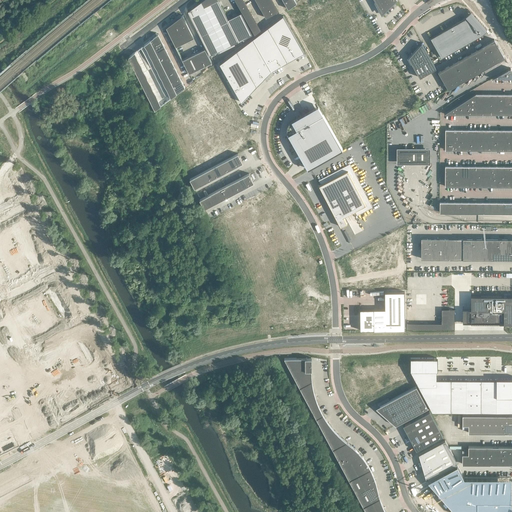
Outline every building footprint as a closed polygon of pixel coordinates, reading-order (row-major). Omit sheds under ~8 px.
[(228,19),(218,0),(202,0),(190,9),(188,11),(210,55),(238,41),(239,41),(252,34),(241,13),(228,19)] [(235,0),(255,34),(261,29),(260,30),(243,0),(235,0)] [(271,0),(255,0),(266,18),(276,12),(276,13),(277,12),(276,12),(278,11),(271,0)] [(283,0),(288,9),(296,2),(295,0),(283,0)] [(374,0),(375,2),(374,2),(378,9),(379,9),(382,13),(391,5),(391,6),(396,0),(374,0)] [(465,16),(467,17),(430,38),(442,57),(484,34),(483,32),(487,29),(485,27),(483,25),(484,25),(483,25),(482,24),(482,23),(482,24),(480,22),(479,20),(478,20),(477,18),(470,11),(465,16)] [(166,27),(176,46),(194,37),(183,15),(166,27)] [(304,52),(283,15),(268,27),(286,59),(294,55),(295,57),(297,56),(303,53),(304,52)] [(286,59),(268,27),(253,38),(271,71),(279,66),(279,67),(281,66),(280,65),(279,63),(286,59)] [(150,40),(153,45),(154,48),(163,43),(158,34),(150,40)] [(271,71),(253,38),(237,50),(254,81),(263,76),(264,78),(264,79),(265,77),(271,71)] [(504,57),(494,39),(481,46),(482,47),(438,72),(438,71),(448,89),(504,57)] [(153,45),(150,40),(144,45),(146,48),(153,45)] [(166,49),(163,43),(154,48),(154,49),(156,52),(157,54),(166,49)] [(421,43),(408,57),(420,77),(436,68),(421,43)] [(189,73),(212,62),(205,48),(182,60),(189,73)] [(169,56),(166,49),(157,54),(158,56),(160,59),(160,60),(169,56)] [(220,63),(219,63),(241,102),(243,101),(242,100),(247,95),(248,96),(249,94),(248,94),(247,91),(257,86),(254,81),(237,50),(220,63)] [(172,62),(169,56),(160,60),(161,63),(163,67),(172,62)] [(175,68),(172,62),(163,67),(165,70),(166,73),(175,68)] [(195,81),(155,111),(175,150),(209,132),(216,145),(238,134),(242,115),(215,64),(195,80),(195,81)] [(398,67),(387,73),(395,87),(402,99),(412,93),(398,67)] [(179,75),(175,68),(166,73),(167,74),(169,77),(169,79),(179,75)] [(511,68),(510,68),(492,78),(492,79),(494,78),(495,78),(506,79),(508,77),(509,79),(511,78),(511,70),(510,68),(511,68)] [(182,81),(179,75),(169,79),(170,81),(172,84),(173,85),(182,81)] [(185,87),(182,81),(173,85),(174,88),(177,93),(185,87)] [(395,87),(386,92),(400,117),(419,106),(412,93),(402,99),(395,87)] [(177,93),(174,88),(167,91),(171,98),(177,93)] [(361,88),(352,93),(374,131),(383,126),(369,102),(369,101),(361,88)] [(386,92),(377,97),(392,121),(400,117),(386,92)] [(476,93),(469,97),(444,114),(445,114),(511,114),(511,93),(476,94),(476,93)] [(369,101),(369,102),(383,126),(392,121),(377,97),(369,101)] [(161,105),(158,100),(152,104),(155,110),(161,105)] [(287,128),(287,129),(287,130),(287,131),(287,132),(288,133),(288,134),(308,169),(360,139),(340,105),(323,114),(318,105),(292,120),(291,121),(290,121),(290,122),(289,122),(289,123),(288,124),(288,125),(287,126),(287,127),(287,128)] [(511,129),(445,129),(445,130),(445,150),(511,150),(511,129)] [(427,151),(400,151),(400,162),(402,162),(402,160),(404,160),(404,161),(427,161),(427,151)] [(238,153),(190,179),(194,188),(243,163),(238,153)] [(511,165),(445,165),(445,166),(445,186),(511,186),(511,165)] [(348,170),(319,185),(341,227),(347,223),(341,211),(352,206),(354,211),(366,205),(348,170)] [(249,173),(199,199),(204,208),(254,182),(249,173)] [(263,191),(210,219),(232,260),(289,230),(263,191)] [(511,201),(440,201),(440,202),(440,212),(511,212),(511,201)] [(373,265),(355,269),(359,290),(407,290),(407,230),(401,230),(370,247),(373,265)] [(511,237),(421,237),(421,258),(511,258),(511,237)] [(307,277),(255,304),(267,326),(311,325),(311,313),(302,313),(292,296),(309,287),(307,277)] [(405,330),(405,291),(384,292),(384,309),(359,309),(360,330),(405,330)] [(463,309),(462,323),(511,323),(511,295),(504,296),(471,296),(471,309),(463,309)] [(284,358),(295,378),(311,369),(311,364),(311,363),(311,360),(312,357),(296,358),(296,357),(284,358)] [(368,358),(360,358),(360,370),(362,370),(362,373),(371,390),(373,392),(372,392),(377,403),(414,383),(408,371),(408,358),(368,358)] [(410,358),(410,370),(419,386),(436,386),(436,379),(436,358),(410,358)] [(295,378),(299,387),(312,380),(311,377),(311,375),(311,370),(311,369),(295,378)] [(436,386),(419,386),(432,411),(452,411),(452,379),(436,379),(436,386)] [(452,379),(452,411),(467,411),(467,379),(452,379)] [(467,379),(467,411),(482,411),(482,379),(467,379)] [(482,379),(482,411),(497,411),(497,379),(482,379)] [(511,379),(497,379),(497,411),(511,411),(511,379)] [(312,383),(312,380),(299,387),(309,404),(317,400),(315,396),(315,394),(314,391),(314,390),(313,386),(312,383)] [(416,386),(379,406),(383,406),(385,409),(385,410),(384,410),(399,423),(428,408),(416,386)] [(309,404),(316,418),(323,414),(323,413),(321,410),(319,407),(319,406),(318,404),(317,400),(309,404)] [(429,411),(403,425),(416,450),(442,436),(429,411)] [(316,418),(323,431),(332,426),(329,423),(328,422),(325,418),(324,416),(323,414),(316,418)] [(511,414),(462,415),(462,425),(468,425),(468,432),(504,433),(511,432),(511,414)] [(334,430),(332,426),(323,431),(325,435),(335,430),(334,430)] [(325,435),(328,440),(339,434),(338,433),(335,430),(325,435)] [(328,440),(332,449),(347,441),(344,439),(342,437),(339,434),(328,440)] [(445,440),(418,454),(419,456),(420,455),(422,460),(423,461),(421,462),(424,472),(426,471),(426,472),(429,477),(426,479),(426,480),(457,463),(445,440)] [(347,441),(332,449),(337,457),(355,448),(354,447),(352,445),(351,444),(347,441)] [(511,445),(468,446),(468,453),(462,453),(462,463),(504,464),(511,463),(511,445)] [(358,451),(355,448),(337,457),(342,466),(362,456),(361,455),(358,452),(358,451)] [(364,459),(362,456),(342,466),(349,479),(370,468),(368,465),(367,463),(366,462),(365,460),(364,459)] [(457,465),(426,481),(426,482),(437,476),(440,480),(432,485),(455,511),(509,511),(510,510),(511,509),(511,507),(511,505),(511,478),(464,478),(457,465)] [(371,471),(370,468),(349,479),(356,493),(376,482),(375,479),(374,477),(372,473),(371,471)] [(376,484),(376,482),(356,493),(363,506),(380,497),(379,496),(378,493),(377,488),(377,486),(376,484)] [(380,500),(380,497),(363,506),(366,511),(385,511),(384,509),(383,506),(381,502),(380,500)]
